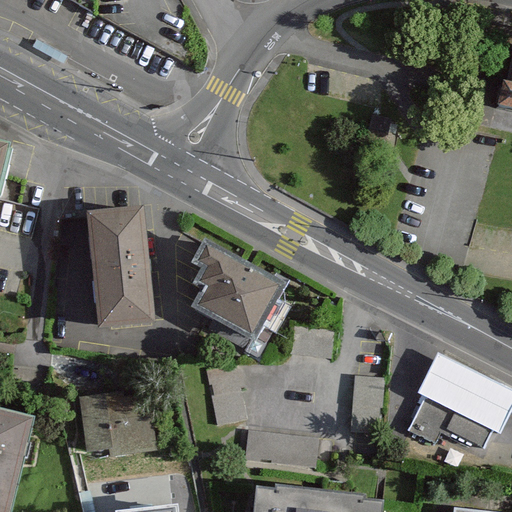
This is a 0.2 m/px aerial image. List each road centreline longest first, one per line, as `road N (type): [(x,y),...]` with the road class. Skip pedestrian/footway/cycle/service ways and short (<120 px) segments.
road 1 (primary): [(177,171),(511,354)]
road 2 (residential): [(323,0),(273,31),(177,171)]
road 3 (primary): [(0,72),(177,171)]
